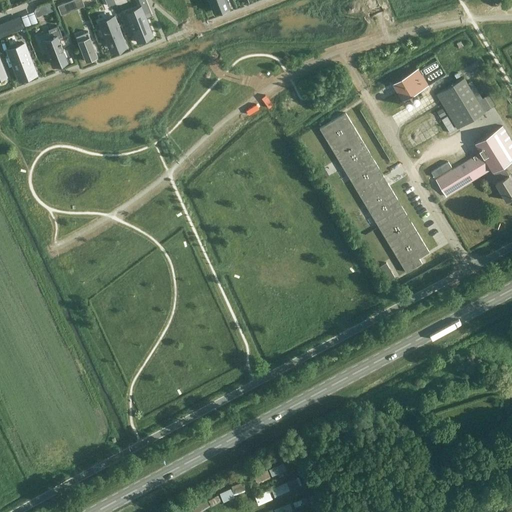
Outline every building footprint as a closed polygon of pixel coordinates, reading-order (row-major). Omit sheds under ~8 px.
[(120,13),(119,13),(128,37),(129,37),(128,35),(134,33),(138,44),(138,43),(138,42),(154,36),(146,15),(151,13),(151,15),(152,14),(146,0),(138,0),(141,6),(126,12),(126,15),(121,17),(120,13)] [(209,0),(214,12),(229,6),(226,0),(209,0)] [(114,16),(99,22),(106,40),(107,39),(110,38),(111,40),(110,40),(111,43),(112,43),(113,47),(124,43),(114,16)] [(20,17),(5,23),(9,32),(24,26),(20,17)] [(51,37),(42,40),(52,64),(66,58),(62,49),(63,49),(60,42),(58,38),(62,36),(58,25),(48,29),(51,37)] [(88,31),(75,36),(85,60),(97,55),(88,31)] [(24,43),(8,49),(20,80),(36,74),(24,43)] [(418,68),(392,84),(402,101),(428,85),(418,68)] [(432,97),(452,131),(484,112),(464,78),(432,97)] [(345,113),(319,128),(406,273),(422,263),(419,258),(429,252),(345,113)] [(481,152),(435,180),(445,197),(491,170),(498,182),(495,183),(505,200),(511,196),(511,181),(508,175),(502,166),(511,160),(511,143),(502,128),(476,144),(481,152)] [(282,463),(266,470),(271,479),(286,471),(282,463)] [(255,476),(259,483),(268,478),(264,471),(255,476)] [(287,482),(291,488),(298,484),(295,478),(287,482)] [(241,484),(230,487),(232,495),(244,492),(241,484)] [(217,497),(207,500),(210,506),(219,502),(217,497)] [(306,497),(291,503),(293,507),(308,502),(306,497)]
